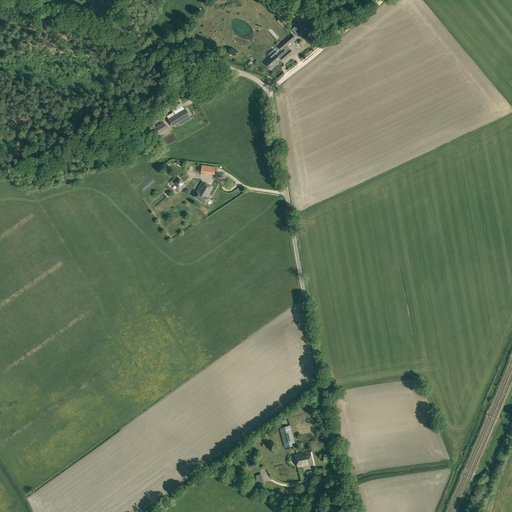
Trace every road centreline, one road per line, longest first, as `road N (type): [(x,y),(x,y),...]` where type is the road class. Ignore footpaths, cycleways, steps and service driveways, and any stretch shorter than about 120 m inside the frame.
road 1 (unclassified): [(352,511),(318,374),(268,91),(252,77),(39,0)]
road 2 (track): [(268,91),(382,0)]
